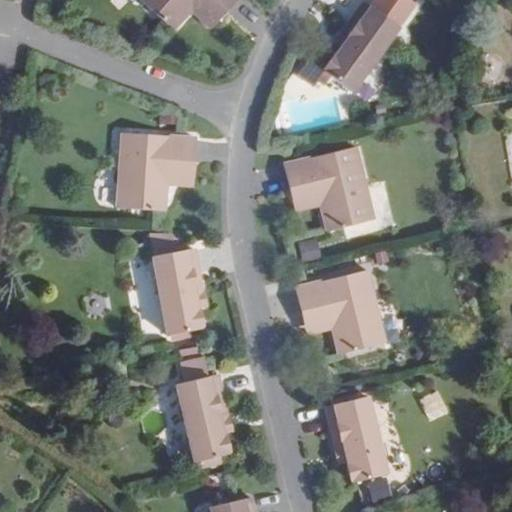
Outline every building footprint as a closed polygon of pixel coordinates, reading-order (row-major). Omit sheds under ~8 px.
[(234,0),(140,0),(168,25),(172,29),(190,9),(198,0),(210,0),(223,12),(234,0)] [(210,0),(198,0),(190,9),(210,27),(223,12),(210,0)] [(397,26),(368,5),(363,1),(347,23),(354,28),(337,53),(334,57),(332,56),(324,67),(325,68),(323,71),(350,91),(397,26)] [(337,53),(354,28),(347,23),(330,48),(337,53)] [(309,65),(298,60),(293,68),(304,74),(309,65)] [(116,208),(161,211),(164,211),(165,183),(167,163),(193,165),(195,137),(183,137),(121,133),(116,208)] [(355,146),(291,162),(283,164),(290,190),(315,184),(320,203),(327,230),(373,219),(355,146)] [(191,185),(193,165),(167,163),(165,183),(191,185)] [(320,203),(315,184),(290,190),(295,210),(320,203)] [(166,335),(197,329),(199,329),(199,325),(201,325),(198,311),(196,311),(195,306),(190,276),(198,275),(193,248),(174,252),(171,234),(149,239),(152,256),(166,335)] [(317,239),(298,244),(304,263),(322,258),(317,239)] [(367,269),(302,286),(295,287),(302,313),(327,307),(332,327),(338,354),(384,342),(367,269)] [(198,275),(190,276),(195,306),(204,305),(198,275)] [(95,294),(86,307),(100,317),(109,303),(95,294)] [(332,327),(327,307),(302,313),(306,333),(332,327)] [(216,456),(219,455),(227,454),(226,450),(228,450),(224,436),(222,436),(221,431),(215,402),(222,400),(216,374),(207,376),(203,357),(178,363),(183,382),(175,383),(194,461),(195,461),(216,456)] [(366,395),(332,404),(325,406),(332,432),(340,430),(347,460),(348,464),(347,465),(350,478),(352,478),(353,482),(356,480),(385,473),(366,395)] [(221,431),(229,430),(222,400),(215,402),(221,431)] [(340,430),(332,432),(339,461),(347,460),(340,430)] [(196,468),(218,463),(216,456),(195,461),(196,468)] [(253,511),(250,497),(236,500),(209,506),(210,511),(253,511)]
